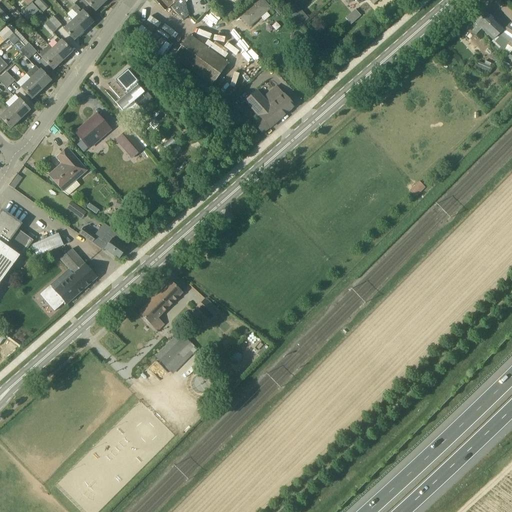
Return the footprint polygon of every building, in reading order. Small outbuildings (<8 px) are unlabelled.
[(37,0),(35,3),(43,12),(49,8),(41,0),(37,0)] [(95,12),(105,3),(102,0),(77,0),(78,1),(78,0),(83,0),(84,0),(95,12)] [(255,0),(238,16),(249,28),(271,9),(263,0),(255,0)] [(292,3),(289,0),(279,0),(286,8),(292,3)] [(93,23),(82,11),(82,12),(76,6),(71,10),(76,16),(73,20),(83,32),(93,23)] [(33,15),(26,8),(20,14),(27,21),(33,15)] [(511,21),(504,30),(483,9),(471,20),(478,27),(503,51),(508,54),(511,49),(511,21)] [(304,14),(295,21),(300,26),(308,19),(304,14)] [(49,21),(57,30),(62,26),(53,17),(49,21)] [(74,41),(83,32),(73,20),(72,20),(63,29),(74,41)] [(53,34),(57,30),(49,21),(45,25),(53,34)] [(31,55),(32,56),(36,52),(10,24),(6,28),(15,36),(18,40),(25,47),(24,48),(31,55)] [(15,36),(6,28),(0,33),(0,37),(2,40),(8,36),(11,40),(15,36)] [(212,86),(227,64),(189,36),(173,57),(212,86)] [(149,48),(160,59),(170,49),(158,38),(149,48)] [(72,52),(65,45),(61,40),(52,49),(51,49),(62,61),(72,52)] [(51,49),(52,49),(48,46),(39,55),(53,70),(62,61),(51,49)] [(32,56),(31,55),(24,48),(22,50),(20,52),(28,60),(32,56)] [(490,67),(489,67),(484,64),(476,61),(474,66),(488,73),(490,67)] [(501,65),(511,73),(511,72),(511,68),(504,62),(501,65)] [(51,81),(40,70),(39,70),(35,66),(26,75),(41,91),(51,81)] [(139,82),(134,77),(128,69),(115,80),(128,94),(116,104),(123,112),(134,102),(140,109),(145,105),(146,106),(153,100),(145,91),(144,93),(136,84),(139,82)] [(2,76),(11,85),(15,81),(7,73),(2,76)] [(31,100),(41,91),(26,75),(17,84),(31,100)] [(0,82),(6,89),(11,85),(2,76),(0,78),(0,82)] [(261,121),(256,126),(262,133),(269,128),(294,107),(275,86),(263,97),(257,91),(244,102),(261,121)] [(30,111),(23,103),(16,96),(6,105),(9,108),(20,120),(30,111)] [(0,117),(10,129),(20,120),(9,108),(0,116),(0,117)] [(89,150),(111,131),(97,114),(75,133),(82,141),(88,148),(89,150)] [(144,150),(127,130),(115,141),(132,160),(144,150)] [(177,145),(171,139),(171,138),(162,146),(168,153),(169,153),(177,145)] [(83,153),(88,148),(82,141),(76,145),(83,153)] [(48,175),(55,183),(63,192),(68,196),(80,186),(76,181),(87,171),(67,148),(56,158),(61,164),(48,175)] [(425,188),(418,181),(408,191),(415,198),(425,188)] [(95,214),(98,210),(89,203),(86,207),(95,214)] [(77,206),(72,213),(81,220),(86,213),(77,206)] [(0,286),(33,241),(17,229),(21,224),(7,214),(2,211),(0,213),(0,286)] [(40,225),(34,231),(42,240),(49,235),(40,225)] [(126,249),(107,235),(102,241),(84,227),(79,234),(103,251),(104,249),(118,259),(126,249)] [(37,257),(63,245),(58,234),(31,245),(37,257)] [(73,275),(55,291),(66,304),(96,278),(86,265),(81,260),(72,250),(60,260),(73,275)] [(182,294),(177,288),(170,281),(139,313),(158,332),(165,325),(158,319),(182,294)] [(220,313),(206,298),(195,309),(209,323),(220,313)] [(165,368),(190,342),(180,332),(154,357),(165,368)]
